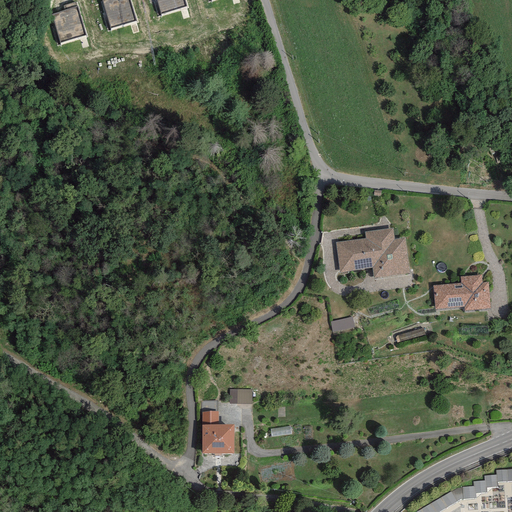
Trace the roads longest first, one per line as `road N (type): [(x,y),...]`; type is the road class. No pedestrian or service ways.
road 1 (unclassified): [(316,165),(309,258),(298,286),(274,311),(199,355),(188,383),(186,459),(197,488),(210,493),(347,511)]
road 2 (unclassified): [(316,165),(348,184),(511,205)]
road 3 (unclassified): [(260,3),(316,165)]
road 4 (secondary): [(511,436),(433,474),(383,511)]
